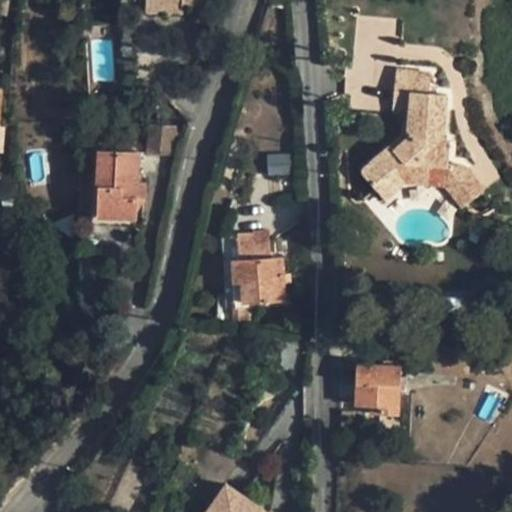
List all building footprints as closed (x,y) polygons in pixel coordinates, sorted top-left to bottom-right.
[(146,0),(146,10),(184,11),(185,6),(207,6),(207,0),(146,0)] [(133,21),(140,15),(122,4),(120,20),(133,21)] [(412,113),(411,121),(409,138),(396,151),(391,146),(362,172),(384,198),(405,180),(448,184),(449,165),(451,142),(442,141),(446,94),(429,93),(431,72),(396,69),(392,111),(412,113)] [(411,121),(412,113),(392,111),(392,118),(403,120),(411,121)] [(409,138),(411,121),(403,120),(402,135),(409,138)] [(148,124),(147,151),(172,151),(176,125),(148,124)] [(409,138),(402,135),(391,146),(396,151),(409,138)] [(128,153),(139,153),(140,143),(129,143),(128,153)] [(128,153),(99,151),(98,184),(101,185),(99,216),(136,217),(136,198),(133,198),(134,181),(138,181),(139,153),(128,153)] [(465,167),(464,167),(463,167),(449,165),(448,184),(462,202),(482,187),(466,168),(465,167)] [(136,198),(144,198),(145,181),(138,181),(134,181),(133,198),(136,198)] [(284,282),(283,273),(283,258),(269,259),(268,238),(253,239),(253,234),(240,235),(241,261),(242,261),(243,280),(244,301),(285,299),(284,282)] [(243,280),(242,261),(241,261),(234,261),(235,281),(243,280)] [(291,273),(283,273),(284,282),(292,282),(291,273)] [(282,342),(282,370),(302,369),(302,342),(282,342)] [(382,404),(381,412),(399,413),(400,365),(358,364),(356,403),(371,404),(382,404)] [(264,511),(226,486),(208,511),(264,511)]
